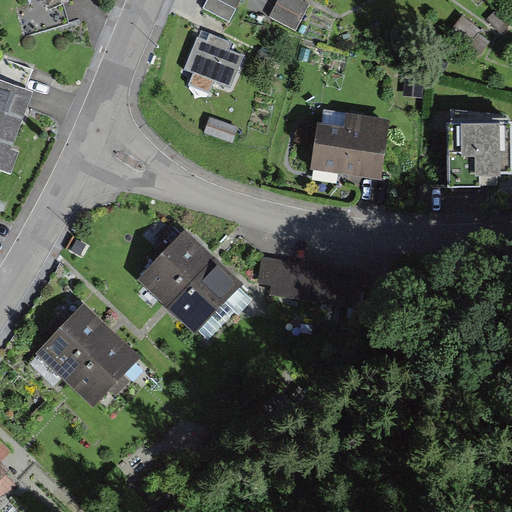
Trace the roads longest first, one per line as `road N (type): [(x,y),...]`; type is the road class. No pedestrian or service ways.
road 1 (residential): [(89,143),(293,229),(398,241),(511,236)]
road 2 (residential): [(89,143),(0,301)]
road 3 (residential): [(147,0),(89,143)]
